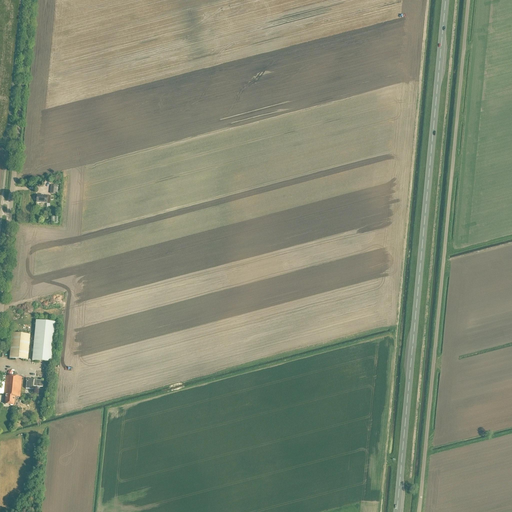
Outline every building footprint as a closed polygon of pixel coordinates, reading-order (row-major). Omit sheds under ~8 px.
[(35,198),(35,199),(35,200),(36,201),(37,201),(37,204),(50,205),(51,197),(37,196),(37,197),(36,197),(35,198)] [(37,321),(33,361),(53,363),(57,323),(37,321)] [(10,360),(28,361),(30,336),(12,335),(11,346),(10,360)] [(21,398),(22,378),(7,376),(5,396),(7,396),(6,405),(14,406),(15,398),(21,398)] [(33,390),(33,387),(43,388),(43,382),(28,380),(28,382),(27,382),(26,389),(33,390)]
